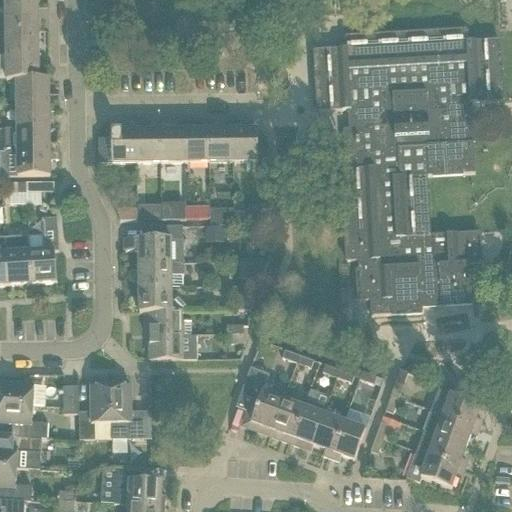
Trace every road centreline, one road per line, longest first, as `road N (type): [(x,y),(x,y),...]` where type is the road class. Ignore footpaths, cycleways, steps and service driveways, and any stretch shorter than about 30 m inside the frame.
road 1 (residential): [(76,104),(76,171),(101,229),(101,319),(77,350),(0,349)]
road 2 (residential): [(76,104),(251,100)]
road 3 (residential): [(329,511),(309,494),(226,486),(203,496),(197,511)]
